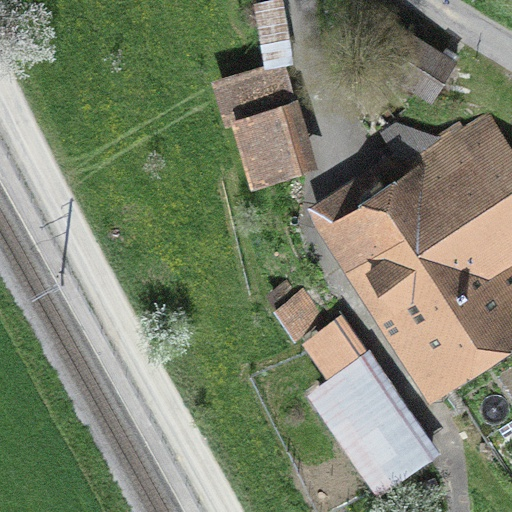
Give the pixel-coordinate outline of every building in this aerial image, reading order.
[(395,27),(372,61),(428,98),(451,64),(395,27)] [(289,67),(215,88),(244,193),(318,173),(289,67)] [(511,139),(494,111),(319,220),(434,403),(511,354),(511,139)] [(305,291),(282,305),(298,330),(320,316),(305,291)] [(438,460),(371,363),(347,323),(309,346),(332,386),(311,402),(380,500),(438,460)]
